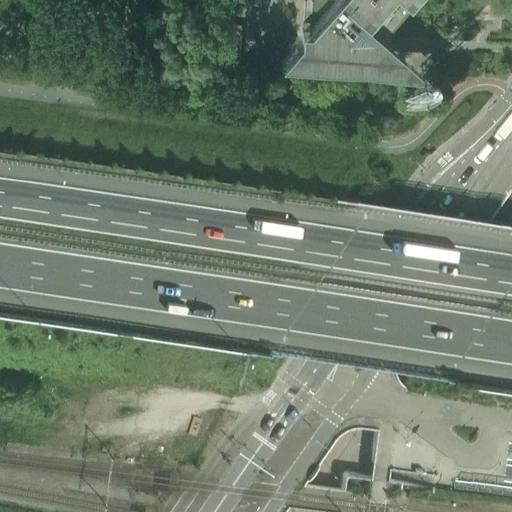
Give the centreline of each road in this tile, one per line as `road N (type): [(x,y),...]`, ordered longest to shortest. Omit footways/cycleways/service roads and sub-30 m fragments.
road 1 (motorway): [(0,264),(511,340)]
road 2 (motorway): [(511,268),(0,192)]
road 3 (tertiary): [(511,120),(339,335),(213,511)]
road 4 (tertiary): [(269,511),(511,171)]
